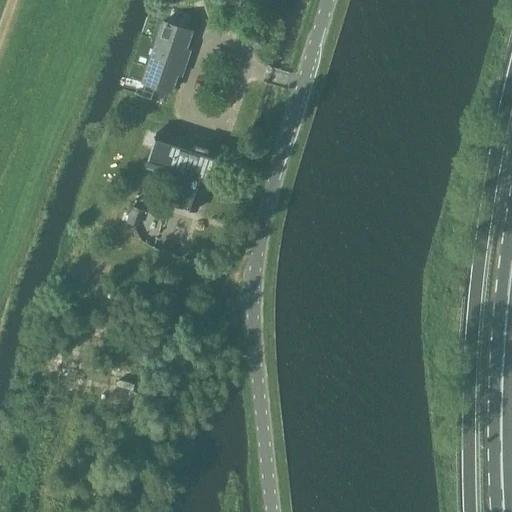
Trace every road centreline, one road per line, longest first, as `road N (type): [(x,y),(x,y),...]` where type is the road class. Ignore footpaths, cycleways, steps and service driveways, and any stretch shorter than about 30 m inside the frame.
road 1 (unclassified): [(271,511),(253,276),(264,213),(329,0)]
road 2 (primary): [(504,511),(501,418),(511,270)]
